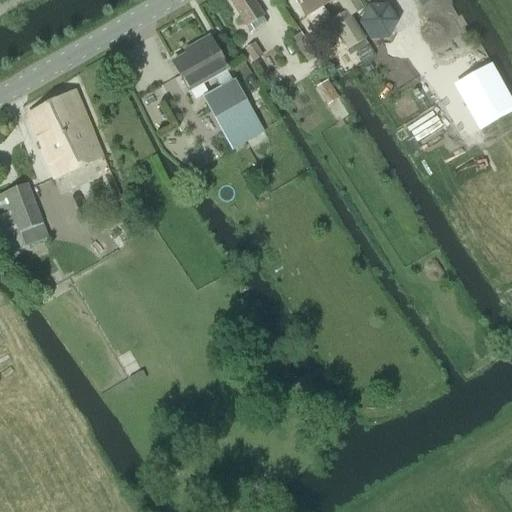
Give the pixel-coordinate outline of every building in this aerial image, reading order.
[(306,17),(313,29),(328,19),(321,8),(333,0),(292,0),(304,18),(306,17)] [(341,0),(338,3),(344,13),(329,23),(346,50),(364,39),(350,17),(362,9),(355,0),(341,0)] [(399,0),(418,33),(451,15),(442,0),(399,0)] [(269,6),(245,20),(267,54),(279,47),(295,74),(309,66),(285,25),(282,27),(269,6)] [(369,7),(361,25),(369,40),(387,39),(395,21),(387,7),(369,7)] [(214,120),(245,102),(234,81),(232,82),(225,71),(226,70),(209,39),(192,48),(194,52),(172,64),(188,92),(213,78),(220,89),(202,99),(214,120)] [(485,71),(460,85),(483,126),(508,112),(485,71)] [(327,81),(318,87),(329,105),(339,99),(327,81)] [(54,180),(100,159),(74,94),(28,116),(54,180)] [(26,186),(0,195),(0,248),(4,259),(25,251),(19,235),(41,226),(26,186)] [(46,281),(35,287),(41,297),(51,291),(46,281)] [(141,372),(127,380),(132,387),(145,379),(141,372)]
